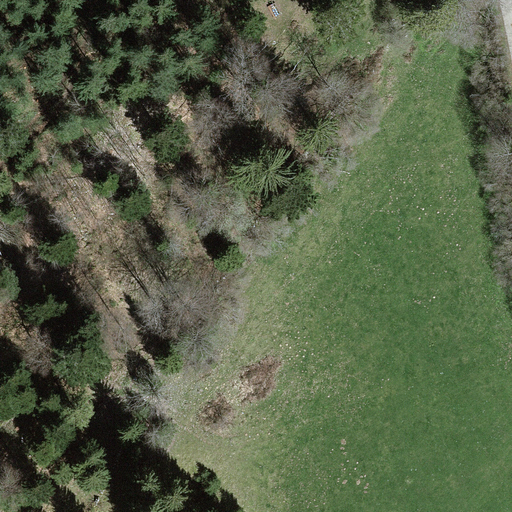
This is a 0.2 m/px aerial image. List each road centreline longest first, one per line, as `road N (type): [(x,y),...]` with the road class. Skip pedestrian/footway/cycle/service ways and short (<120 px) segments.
road 1 (track): [(94,511),(129,398),(188,301),(432,0)]
road 2 (track): [(98,0),(58,116),(0,162)]
